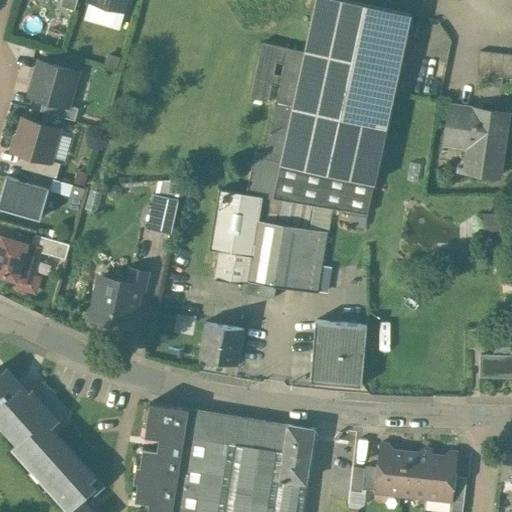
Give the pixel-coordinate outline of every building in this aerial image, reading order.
[(77,0),(62,0),(60,6),(75,10),(77,0)] [(90,0),(125,10),(127,0),(90,0)] [(411,14),(345,0),(316,0),(305,51),(281,162),(280,163),(374,183),(411,14)] [(305,51),(262,42),(251,97),(267,101),(272,82),(280,83),(265,154),(264,158),(281,162),(305,51)] [(511,54),(480,51),(477,75),(490,76),(488,86),(500,87),(501,77),(511,78),(511,54)] [(78,71),(39,60),(29,95),(44,99),(68,106),(68,105),(78,71)] [(68,106),(44,99),(40,110),(75,120),(78,108),(68,105),(68,106)] [(508,113),(475,109),(451,105),(446,137),(470,141),(465,171),(499,176),(508,113)] [(59,128),(23,118),(13,151),(25,154),(50,161),(50,160),(59,128)] [(57,156),(66,157),(70,134),(60,132),(57,156)] [(265,154),(255,151),(246,194),(314,205),(368,214),(374,183),(280,163),(281,162),(264,158),(265,154)] [(50,161),(25,154),(22,167),(56,177),(60,163),(50,160),(50,161)] [(48,192),(18,183),(19,179),(6,176),(0,197),(0,206),(41,218),(48,192)] [(180,193),(180,179),(157,178),(156,192),(180,193)] [(73,185),(55,180),(52,190),(70,195),(73,185)] [(84,188),(73,185),(70,195),(81,199),(84,188)] [(102,193),(90,189),(85,209),(96,213),(102,193)] [(246,194),(219,189),(209,248),(220,250),(215,279),(242,284),(241,292),(274,298),(276,285),(300,289),(310,229),(314,205),(246,194)] [(178,198),(155,194),(147,229),(170,234),(178,198)] [(486,232),(508,231),(507,210),(485,211),(486,232)] [(310,229),(300,289),(317,292),(327,232),(310,229)] [(70,244),(35,234),(32,245),(39,248),(38,251),(65,259),(70,244)] [(32,245),(0,236),(0,273),(29,282),(38,251),(39,248),(32,245)] [(129,283),(101,277),(92,318),(131,326),(139,287),(143,288),(146,272),(132,269),(129,283)] [(368,322),(318,317),(312,379),(362,383),(368,322)] [(249,325),(208,319),(200,364),(229,363),(230,359),(242,361),(249,325)] [(511,346),(494,346),(494,354),(480,354),(480,376),(511,376),(511,346)] [(0,425),(8,434),(45,405),(31,390),(23,397),(0,370),(0,425)] [(146,474),(177,479),(188,409),(151,403),(147,425),(161,427),(158,449),(144,447),(141,466),(147,467),(146,474)] [(45,405),(8,434),(17,445),(13,449),(68,511),(66,511),(95,511),(83,499),(96,487),(46,431),(58,420),(45,405)] [(288,425),(190,409),(177,479),(172,511),(301,511),(314,428),(288,424),(288,425)] [(511,438),(505,438),(501,476),(511,476),(511,438)] [(394,451),(388,443),(380,442),(377,466),(375,490),(374,491),(401,494),(406,452),(394,451)] [(417,453),(406,452),(401,494),(426,497),(432,448),(424,448),(417,453)] [(450,451),(442,456),(432,455),(432,449),(432,448),(426,497),(452,500),(455,475),(458,452),(450,451)] [(377,466),(365,465),(365,468),(363,489),(375,490),(377,466)] [(365,468),(353,466),(350,490),(362,492),(363,489),(365,468)] [(171,511),(177,479),(146,474),(145,481),(139,480),(136,500),(150,503),(148,511),(171,511)] [(462,511),(467,477),(455,475),(452,500),(451,511),(457,511),(462,511)] [(511,511),(511,497),(499,496),(497,511),(511,511)]
